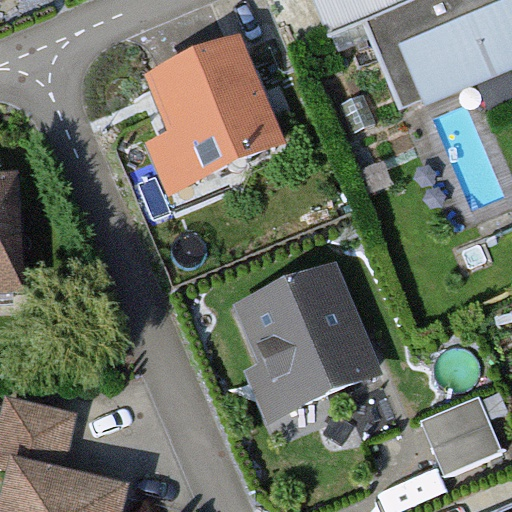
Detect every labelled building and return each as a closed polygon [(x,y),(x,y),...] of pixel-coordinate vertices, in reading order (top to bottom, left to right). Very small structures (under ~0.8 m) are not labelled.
[(310,0),(329,43),(432,0),(310,0)] [(511,0),(440,0),(365,29),(403,129),(511,87),(511,0)] [(286,153),(243,51),(155,88),(198,190),(286,153)] [(0,203),(0,312),(25,311),(21,202),(0,203)] [(387,385),(344,279),(243,320),(286,425),(387,385)] [(485,407),(425,429),(445,483),(505,460),(485,407)] [(125,511),(128,503),(18,475),(8,511),(125,511)]
